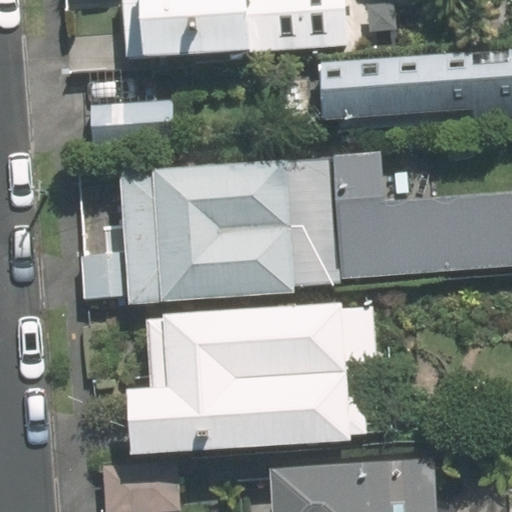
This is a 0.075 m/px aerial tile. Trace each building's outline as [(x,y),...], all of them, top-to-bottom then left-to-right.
[(366,0),(134,0),(136,54),(368,48),(366,0)] [(511,50),(313,67),(318,118),(511,102),(511,50)] [(86,231),(91,295),(511,266),(511,193),(404,201),(401,153),(139,171),(143,227),(86,231)] [(391,301),(158,308),(160,382),(145,382),(147,443),(396,435),(391,301)] [(272,460),(274,511),(455,511),(452,452),(272,460)]
